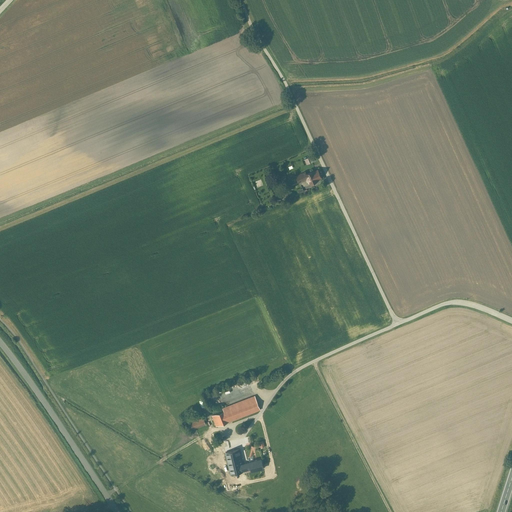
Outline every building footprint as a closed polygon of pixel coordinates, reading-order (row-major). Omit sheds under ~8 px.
[(314,170),(306,173),(305,171),(297,175),(300,181),(306,178),(307,180),(309,179),(310,183),(318,179),(318,178),(321,177),(318,169),(314,171),(314,170)] [(255,395),(241,400),(243,403),(212,415),(216,426),(229,421),(260,409),(255,395)] [(204,418),(189,423),(191,429),(206,424),(204,418)] [(228,463),(242,460),(240,449),(226,452),(228,463)] [(261,459),(249,461),(249,462),(243,463),(244,469),(250,468),(251,471),(264,468),(261,459)] [(242,460),(228,463),(231,473),(245,470),(243,463),(242,460)]
